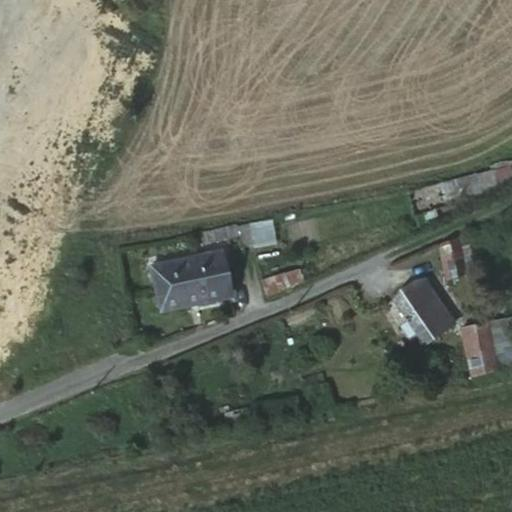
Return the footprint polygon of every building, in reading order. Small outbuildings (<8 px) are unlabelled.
[(124,116),(167,39),(97,0),(69,0),(44,46),(67,58),(61,68),(35,53),(0,115),(0,145),(23,159),(56,100),(72,109),(67,118),(73,122),(80,110),(93,117),(94,114),(100,104),(124,116)] [(0,78),(20,41),(0,30),(0,78)] [(46,195),(32,223),(51,233),(65,205),(46,195)] [(28,243),(14,271),(31,279),(44,251),(28,243)] [(488,254),(470,257),(473,278),(491,275),(488,254)] [(230,297),(222,255),(152,272),(160,311),(230,297)] [(406,296),(423,338),(442,332),(425,289),(406,296)] [(503,357),(497,324),(478,327),(485,359),(503,357)]
